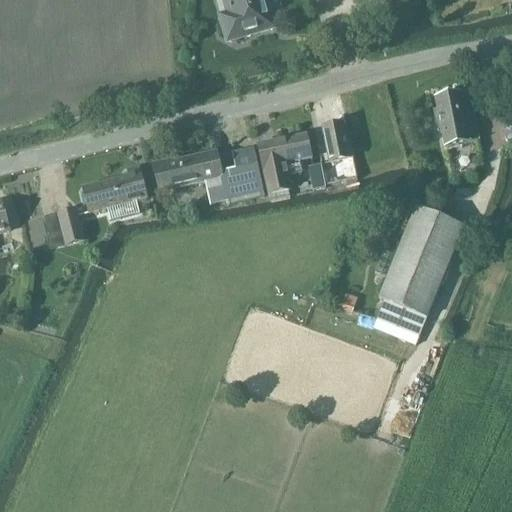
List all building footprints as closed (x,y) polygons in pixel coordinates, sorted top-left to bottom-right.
[(219,22),(225,39),(229,42),(247,37),(249,31),(271,25),(263,0),(228,0),(229,2),(222,4),(226,16),(222,17),(219,22)] [(434,112),(438,135),(442,134),(445,149),(480,143),(470,93),(436,100),(438,111),(434,112)] [(330,164),(321,166),(325,187),(357,181),(353,164),(352,159),(349,160),(343,126),(323,130),(330,164)] [(274,143),(257,147),(262,171),(268,197),(269,197),(270,201),(270,204),(290,200),(289,197),(288,193),(290,192),(287,178),(300,175),(298,164),(310,162),(305,137),(274,143)] [(216,155),(153,169),(158,194),(204,183),(221,179),(226,202),(227,206),(264,198),(253,149),(231,154),(235,171),(220,175),(216,155)] [(449,157),(452,175),(464,173),(461,155),(449,157)] [(127,178),(83,190),(90,215),(108,210),(136,202),(146,200),(138,169),(126,172),(127,178)] [(468,184),(452,187),(454,197),(470,193),(468,184)] [(1,205),(0,204),(0,235),(9,233),(1,205)] [(415,209),(378,300),(385,303),(427,320),(464,229),(415,209)] [(75,212),(58,216),(66,247),(83,243),(75,212)] [(385,303),(375,326),(418,343),(427,320),(385,303)] [(342,305),(340,311),(351,316),(354,309),(342,305)]
